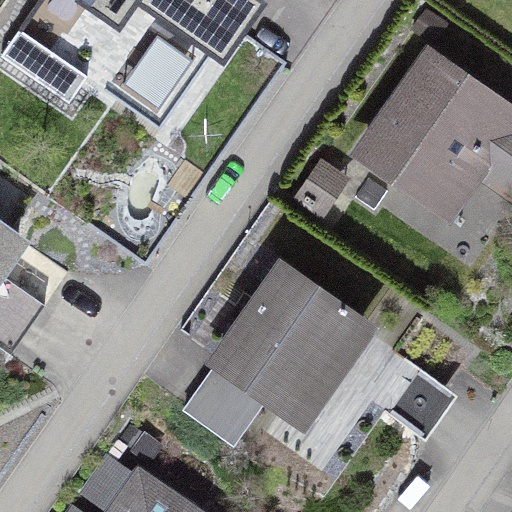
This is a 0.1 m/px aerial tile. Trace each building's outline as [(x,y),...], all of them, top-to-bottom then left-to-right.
[(155,17),(104,91),(159,130),(210,56),(223,64),(266,3),(261,0),(75,0),(119,30),(137,5),(155,17)] [(19,30),(0,56),(68,103),(86,77),(19,30)] [(511,196),(511,116),(429,58),(364,153),(429,199),(458,158),(480,155),(471,167),(511,196)] [(0,347),(10,354),(44,305),(0,274),(0,262),(17,237),(0,225),(0,347)] [(328,375),(413,432),(445,386),(281,271),(219,360),(299,417),(328,375)] [(190,511),(139,477),(115,511),(190,511)]
